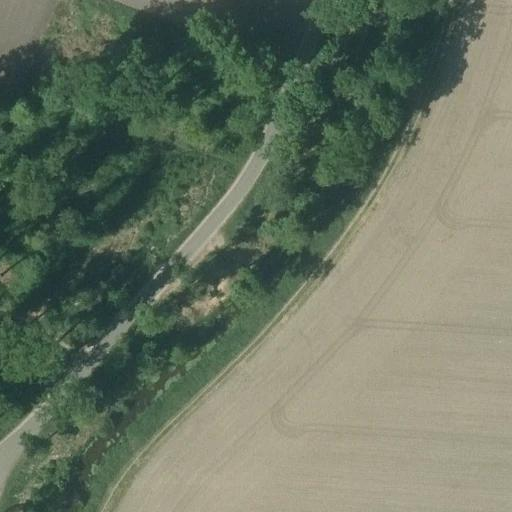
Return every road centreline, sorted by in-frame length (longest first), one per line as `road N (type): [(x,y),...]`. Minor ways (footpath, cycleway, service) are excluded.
road 1 (unclassified): [(322,0),(264,156),(194,247),(0,464)]
road 2 (track): [(264,156),(341,92),(381,0)]
